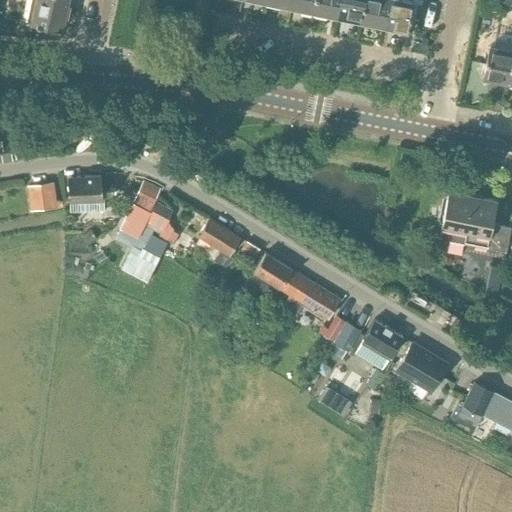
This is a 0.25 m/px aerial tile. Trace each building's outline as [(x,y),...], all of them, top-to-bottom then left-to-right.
[(31,0),(29,12),(27,21),(36,24),(36,25),(41,26),(41,25),(63,29),(65,19),(69,0),(31,0)] [(291,0),(290,7),(313,12),(315,0),(291,0)] [(315,0),(313,12),(337,17),(340,0),(315,0)] [(340,0),(337,17),(360,22),(364,0),(340,0)] [(364,0),(360,22),(384,27),(389,0),(364,0)] [(408,0),(389,0),(384,27),(408,31),(414,1),(408,0)] [(509,82),(511,69),(511,49),(490,45),(484,77),(509,82)] [(0,159),(15,157),(12,136),(0,137),(0,159)] [(100,174),(68,176),(70,197),(88,196),(93,196),(102,196),(112,195),(110,175),(100,175),(100,174)] [(158,189),(142,182),(131,205),(130,205),(118,226),(121,227),(114,239),(131,248),(125,259),(143,269),(151,254),(142,249),(148,239),(141,235),(145,225),(156,202),(154,200),(158,189)] [(496,200),(448,190),(445,203),(439,207),(437,219),(442,226),(440,239),(505,252),(510,227),(492,223),(496,200)] [(156,202),(145,225),(159,233),(172,210),(156,202)] [(208,216),(198,234),(221,249),(229,254),(241,236),(208,216)] [(247,240),(241,249),(254,257),(260,248),(247,240)] [(287,309),(307,277),(265,251),(247,280),(274,296),(280,286),(290,292),(282,306),(287,309)] [(307,277),(287,309),(295,314),(303,301),(328,316),(340,298),(307,277)] [(451,311),(443,325),(456,333),(464,318),(451,311)] [(339,330),(344,322),(345,320),(335,315),(328,327),(322,323),(318,329),(324,333),(334,339),(339,330)] [(374,319),(354,353),(365,358),(382,369),(401,335),(401,334),(388,327),(375,319),(374,319)] [(344,322),(339,330),(334,339),(335,340),(335,339),(347,346),(352,338),(349,337),(354,328),(344,322)] [(412,341),(395,369),(430,389),(446,362),(412,341)] [(476,422),(492,390),(475,381),(464,403),(455,421),(472,429),(476,422)] [(492,390),(476,422),(487,428),(507,398),(492,390)] [(511,400),(507,398),(487,428),(491,430),(493,427),(507,435),(511,426),(511,400)]
